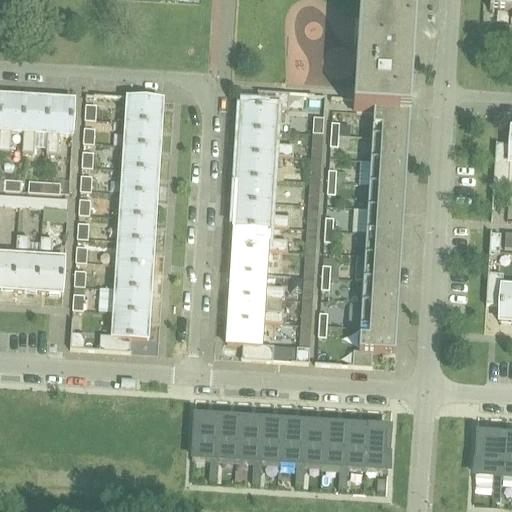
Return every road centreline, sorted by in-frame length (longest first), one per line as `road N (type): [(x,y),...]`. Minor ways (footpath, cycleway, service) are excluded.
road 1 (residential): [(0,66),(191,78),(209,91),(194,377)]
road 2 (residential): [(427,392),(444,95)]
road 3 (residential): [(194,377),(427,392)]
road 4 (residential): [(0,364),(194,377)]
road 5 (unclassified): [(417,511),(427,392)]
